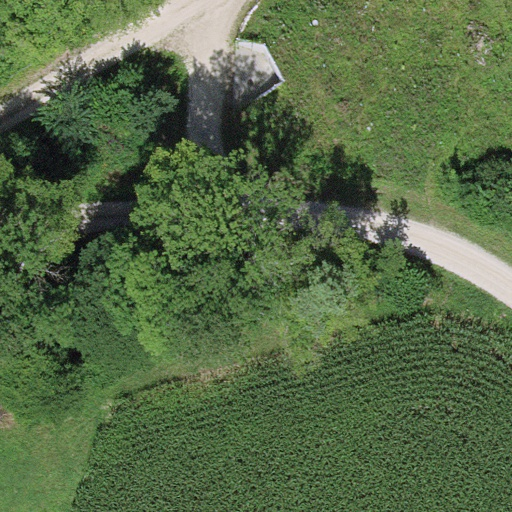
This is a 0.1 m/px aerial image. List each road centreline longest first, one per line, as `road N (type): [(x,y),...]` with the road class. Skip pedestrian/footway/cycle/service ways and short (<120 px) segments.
road 1 (track): [(511,285),(478,257),(391,229),(249,211),(0,226)]
road 2 (track): [(0,121),(196,0)]
road 3 (track): [(249,211),(209,154),(211,68),(236,0)]
